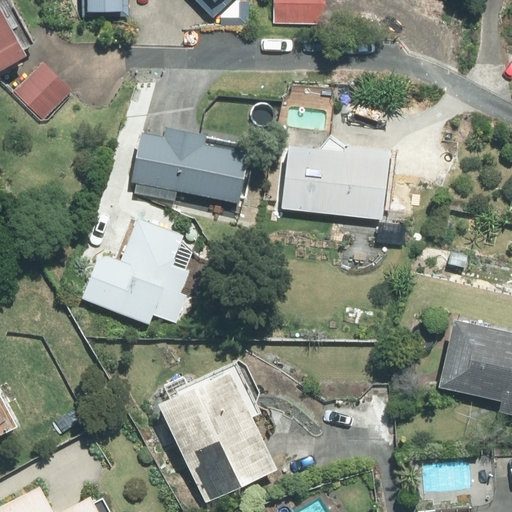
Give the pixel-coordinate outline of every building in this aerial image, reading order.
[(0,0),(0,67),(22,56),(18,48),(29,42),(6,0),(0,0)] [(81,0),(82,18),(130,17),(129,0),(81,0)] [(194,0),(210,15),(217,8),(217,24),(246,24),(246,0),(194,0)] [(321,0),(272,0),(273,23),(321,24),(321,0)] [(72,90),(41,60),(15,89),(45,117),(72,90)] [(192,142),(194,131),(155,126),(154,133),(133,130),(125,185),(233,199),(240,149),(192,142)] [(278,207),(379,218),(387,149),(341,143),(340,149),(285,144),(278,207)] [(174,234),(128,216),(113,257),(90,249),(73,294),(144,320),(147,312),(170,320),(181,292),(175,289),(183,269),(164,262),(174,234)] [(511,331),(447,317),(432,386),(500,401),(497,412),(511,415),(511,331)] [(204,503),(272,467),(220,366),(151,402),(204,503)] [(0,511),(96,511),(85,492),(51,510),(36,483),(0,502),(0,511)]
